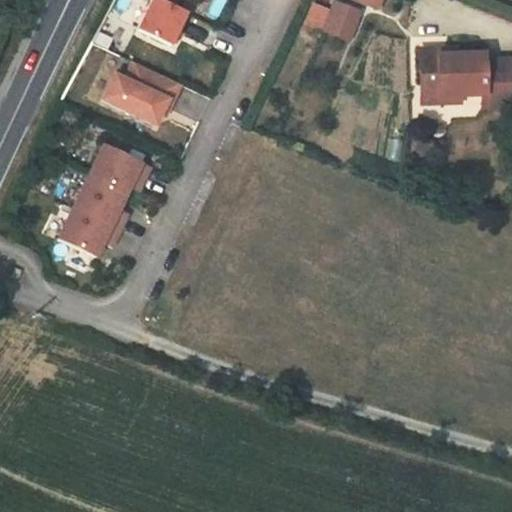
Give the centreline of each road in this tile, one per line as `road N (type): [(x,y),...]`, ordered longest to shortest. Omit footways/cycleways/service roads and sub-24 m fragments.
road 1 (residential): [(0,284),(110,325),(153,283),(284,0)]
road 2 (primary): [(72,0),(0,155)]
